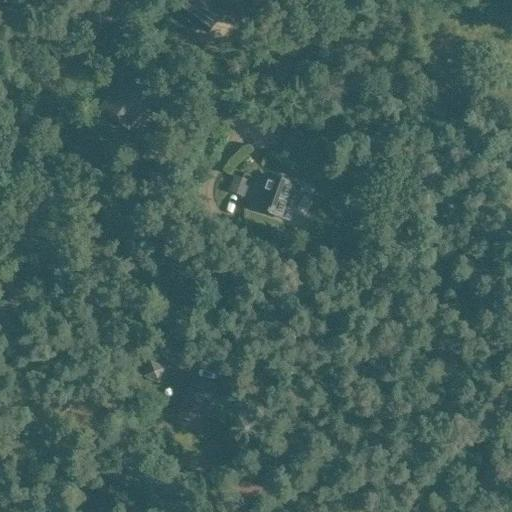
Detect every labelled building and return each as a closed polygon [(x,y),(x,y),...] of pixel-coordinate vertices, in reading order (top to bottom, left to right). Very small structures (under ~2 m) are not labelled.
[(201,0),(184,0),(177,11),(207,32),(220,13),(201,0)] [(131,81),(140,70),(118,54),(110,66),(131,81)] [(127,126),(147,100),(123,81),(102,107),(127,126)] [(366,167),(351,171),(354,179),(369,174),(366,167)] [(288,219),(300,186),(268,175),(256,208),(288,219)] [(249,181),(234,176),(229,190),(243,196),(249,181)] [(173,350),(167,362),(188,371),(193,359),(173,350)] [(150,361),(144,376),(158,382),(164,368),(150,361)] [(180,409),(204,420),(212,401),(212,399),(209,398),(215,386),(201,380),(201,381),(194,378),(188,391),(180,409)]
